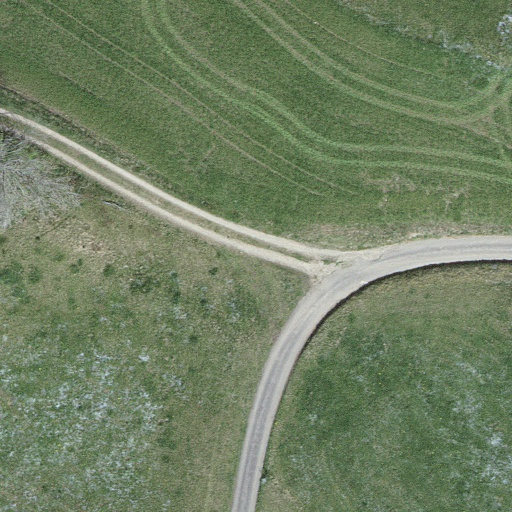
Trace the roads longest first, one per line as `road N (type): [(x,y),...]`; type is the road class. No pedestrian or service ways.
road 1 (track): [(0,115),(209,225),(355,271)]
road 2 (track): [(237,511),(249,443),(288,349),(355,271)]
road 3 (track): [(355,271),(413,254),(511,248)]
